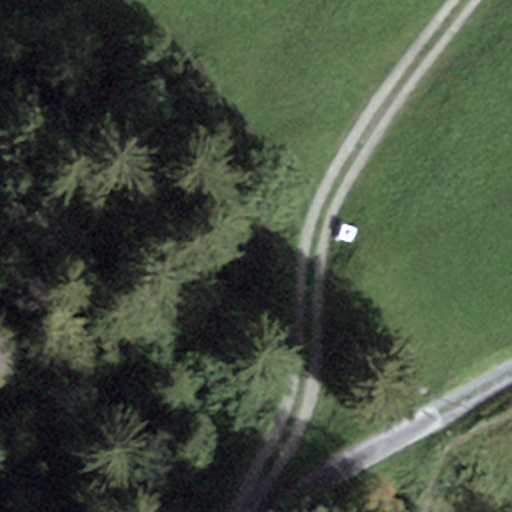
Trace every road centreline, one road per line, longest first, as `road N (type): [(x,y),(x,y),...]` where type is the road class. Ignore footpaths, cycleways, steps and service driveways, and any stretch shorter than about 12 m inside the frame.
road 1 (track): [(268,511),(312,374),(327,225),(387,118),(471,0)]
road 2 (track): [(511,376),(266,511)]
